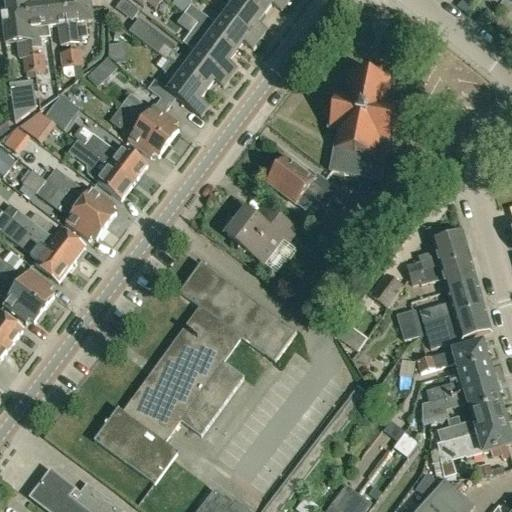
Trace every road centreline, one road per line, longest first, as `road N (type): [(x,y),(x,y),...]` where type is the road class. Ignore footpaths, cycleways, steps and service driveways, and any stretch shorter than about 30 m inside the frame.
road 1 (tertiary): [(0,436),(329,0)]
road 2 (residential): [(511,322),(473,174),(476,156),(511,106)]
road 3 (residential): [(511,75),(413,0)]
